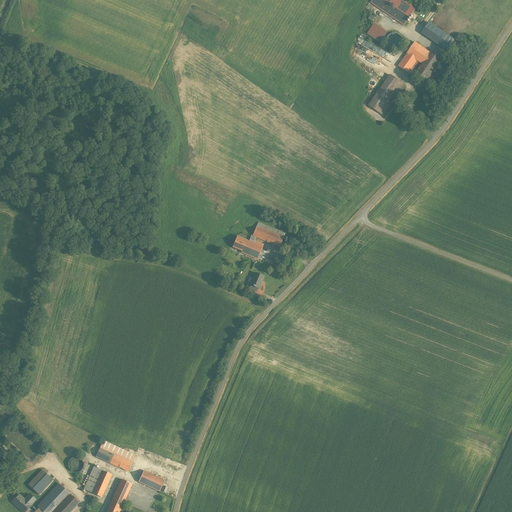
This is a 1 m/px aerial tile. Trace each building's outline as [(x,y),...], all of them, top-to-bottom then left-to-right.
[(400,0),(373,0),(372,2),(403,25),(414,10),(400,0)] [(407,22),(401,30),(408,35),(414,27),(407,22)] [(454,40),(428,23),(421,33),(447,50),(454,40)] [(374,24),(368,33),(380,42),(386,32),(374,24)] [(401,44),(402,41),(401,38),(399,36),(397,34),(394,33),(391,34),(389,36),(387,38),(386,41),(387,44),(389,47),(391,48),(394,49),(397,48),(400,46),(401,44)] [(392,60),(395,54),(364,39),(361,45),(392,60)] [(440,61),(415,43),(398,66),(408,73),(416,60),(422,64),(415,74),(426,81),(429,77),(429,78),(430,76),(440,61)] [(390,75),(369,106),(383,116),(405,85),(390,75)] [(285,234),(258,223),(253,236),(252,236),(255,237),(279,247),(285,234)] [(254,244),(253,243),(255,237),(252,236),(253,236),(251,235),(248,241),(237,237),(232,247),(241,251),(241,253),(257,259),(263,244),(255,241),(254,244)] [(255,273),(250,285),(251,285),(249,288),(250,289),(256,292),(257,291),(258,288),(258,289),(260,285),(261,284),(262,282),(262,281),(263,277),(255,273)] [(135,456),(103,441),(100,447),(132,462),(135,456)] [(132,462),(100,447),(96,456),(128,471),(132,462)] [(83,468),(83,465),(83,462),(81,459),(79,458),(76,457),(73,458),(70,459),(68,462),(68,465),(68,468),(70,470),(73,472),(76,473),(79,472),(81,470),(83,468)] [(94,467),(83,489),(92,493),(102,470),(94,467)] [(42,470),(28,485),(39,495),(53,480),(42,470)] [(102,470),(92,493),(101,497),(111,475),(102,470)] [(164,480),(143,471),(138,482),(159,491),(164,480)] [(121,479),(111,501),(121,506),(132,484),(121,479)] [(58,484),(37,506),(39,508),(43,511),(53,511),(70,494),(58,484)] [(24,500),(19,495),(15,499),(17,500),(14,503),(23,511),(24,511),(28,508),(30,505),(35,500),(29,494),(24,500)] [(70,494),(53,511),(70,511),(79,503),(70,494)] [(118,511),(121,506),(111,501),(105,511),(118,511)]
